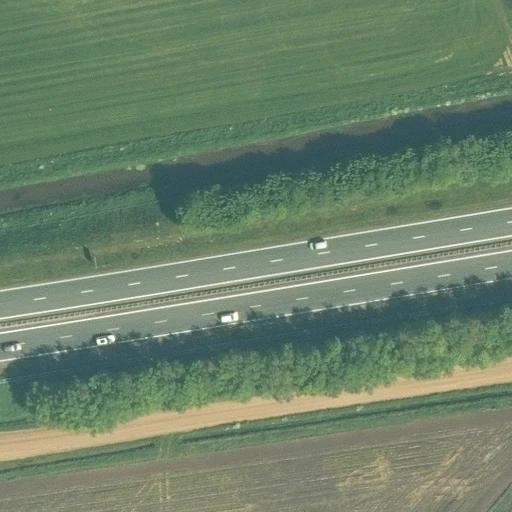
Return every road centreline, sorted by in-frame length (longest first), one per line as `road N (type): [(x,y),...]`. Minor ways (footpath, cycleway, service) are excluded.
road 1 (track): [(511,81),(0,175)]
road 2 (trunk): [(511,222),(0,306)]
road 3 (trunk): [(0,347),(511,264)]
road 4 (track): [(0,444),(511,366)]
